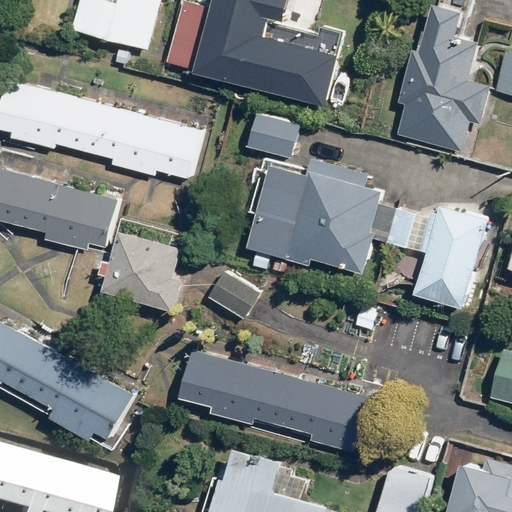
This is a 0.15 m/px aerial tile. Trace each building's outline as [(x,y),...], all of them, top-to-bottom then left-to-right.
[(157,0),(77,0),(69,31),(144,51),(157,0)] [(287,0),(210,0),(209,6),(185,0),(183,0),(167,65),(327,106),(340,56),(258,35),(263,18),(282,23),(287,0)] [(420,98),(410,129),(473,148),(481,116),(492,120),(504,80),(487,75),(491,63),(487,61),(495,37),(470,30),(477,7),(452,0),(448,0),(434,46),(428,45),(413,97),(420,98)] [(200,174),(212,126),(20,76),(7,126),(23,130),(22,134),(66,145),(67,140),(124,155),(122,160),(167,172),(168,166),(200,174)] [(303,119),(255,109),(247,147),(295,157),(303,119)] [(319,170),(285,160),(261,242),(322,260),(324,254),(378,270),(388,236),(396,238),(407,203),(393,199),(397,187),(377,181),(380,171),(323,154),(319,170)] [(129,196),(0,161),(0,163),(0,217),(2,212),(57,228),(55,236),(96,248),(98,241),(114,245),(122,225),(129,196)] [(429,288),(481,301),(502,216),(450,203),(448,209),(441,207),(431,248),(438,250),(429,288)] [(194,243),(133,226),(116,286),(187,306),(196,275),(186,272),(194,243)] [(270,290),(236,268),(220,293),(254,315),(270,290)] [(147,391),(0,311),(0,378),(105,435),(110,427),(123,434),(147,391)] [(397,398),(204,345),(190,394),(223,403),(222,409),(265,421),(267,414),(324,430),(322,436),(366,448),(368,442),(384,446),(397,398)] [(511,355),(501,393),(511,396),(511,355)] [(111,511),(119,477),(0,442),(0,499),(27,507),(25,511),(42,511),(43,511),(45,511),(111,511)] [(238,471),(225,511),(371,511),(341,503),(342,501),(290,486),(288,482),(296,456),(250,442),(247,450),(245,450),(239,471),(238,471)] [(477,511),(511,511),(511,457),(497,453),(495,460),(479,456),(465,508),(477,511)] [(404,461),(391,508),(405,511),(432,511),(444,472),(404,461)]
